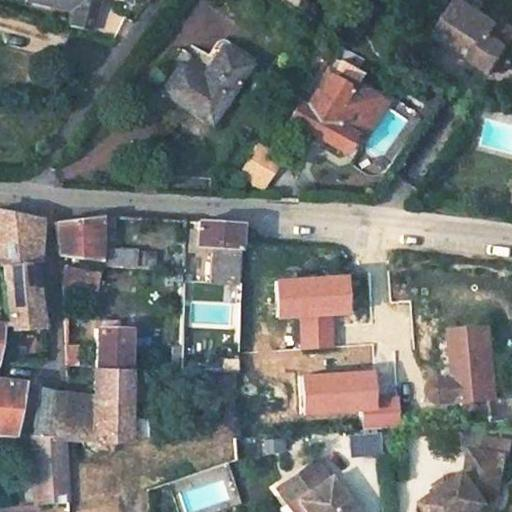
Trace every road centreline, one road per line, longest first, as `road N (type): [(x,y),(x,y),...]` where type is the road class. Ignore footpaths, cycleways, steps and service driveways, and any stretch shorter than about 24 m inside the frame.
road 1 (unclassified): [(511,239),(302,211),(47,192)]
road 2 (residential): [(55,369),(47,192)]
